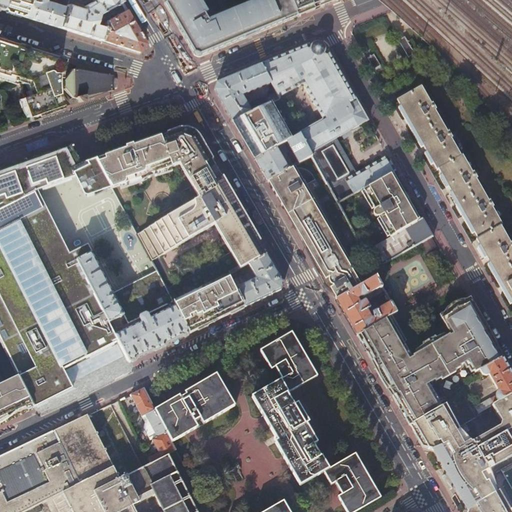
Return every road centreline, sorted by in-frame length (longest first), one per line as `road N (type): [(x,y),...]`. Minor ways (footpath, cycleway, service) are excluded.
road 1 (residential): [(327,23),(511,345)]
road 2 (residential): [(307,294),(0,443)]
road 3 (secondary): [(307,294),(182,82)]
road 4 (secondary): [(424,497),(307,294)]
road 5 (residential): [(0,146),(182,82)]
road 6 (residential): [(182,82),(0,26)]
road 7 (residential): [(182,82),(327,23)]
road 8 (unknown): [(343,357),(474,279)]
